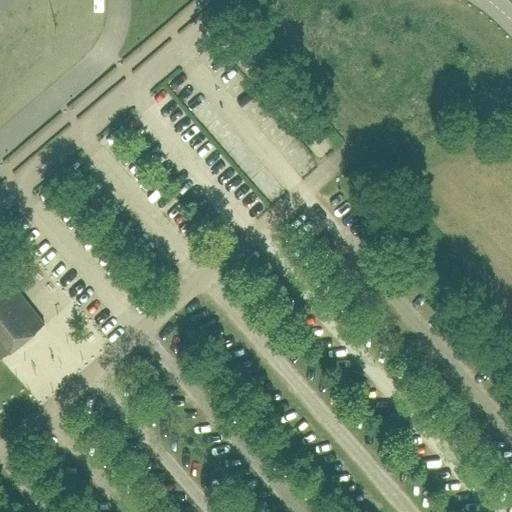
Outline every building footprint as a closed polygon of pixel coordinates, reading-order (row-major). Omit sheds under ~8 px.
[(220,87),(213,94),(225,107),(232,101),(220,87)] [(195,88),(184,95),(192,107),(202,101),(195,88)] [(163,272),(176,265),(168,253),(156,260),(163,272)] [(0,281),(0,280),(0,356),(43,324),(6,276),(0,281)] [(168,332),(162,344),(178,351),(184,339),(168,332)]
